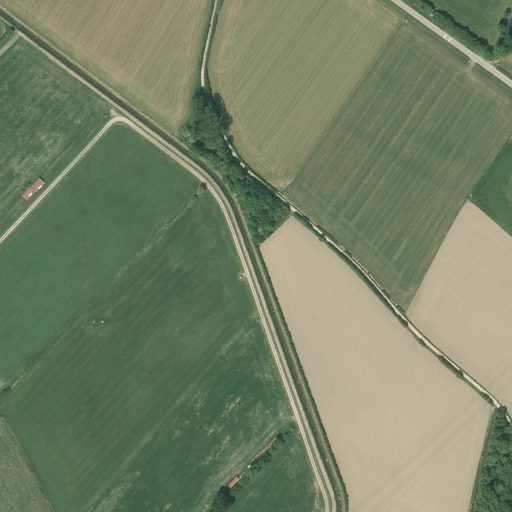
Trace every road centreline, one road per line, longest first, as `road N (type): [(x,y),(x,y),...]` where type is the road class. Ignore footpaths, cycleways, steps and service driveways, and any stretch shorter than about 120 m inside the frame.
road 1 (track): [(511,430),(482,391),(227,146),(200,77),(215,0)]
road 2 (tertiary): [(511,85),(394,0)]
